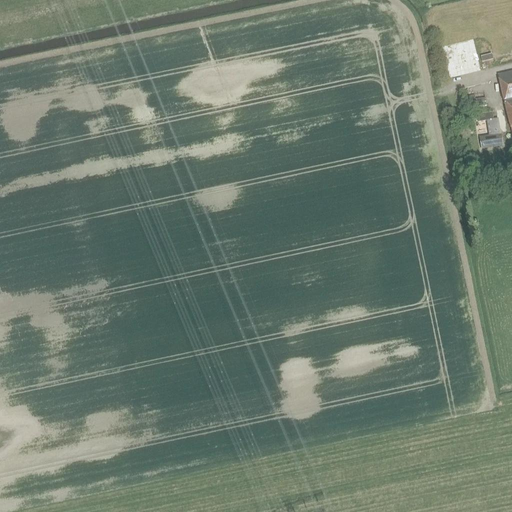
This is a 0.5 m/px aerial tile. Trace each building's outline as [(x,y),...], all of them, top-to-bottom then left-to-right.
[(511,73),(498,77),(511,135),(511,73)] [(486,107),(486,100),(475,101),(475,97),(469,98),(469,102),(467,102),(468,109),(486,107)] [(492,114),(476,116),(477,124),(486,122),(494,121),(492,114)] [(494,121),(486,122),(489,138),(501,136),(499,121),(494,121)] [(503,148),(501,136),(489,138),(480,139),(481,151),(503,148)]
